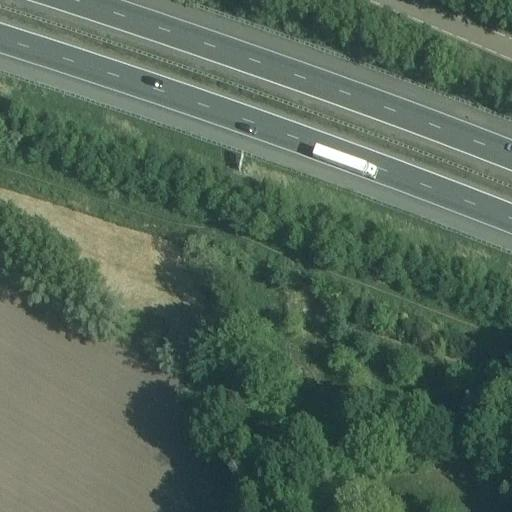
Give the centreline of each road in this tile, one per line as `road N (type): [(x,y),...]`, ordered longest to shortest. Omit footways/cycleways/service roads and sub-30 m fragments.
road 1 (motorway): [(0,37),(310,141),(511,221)]
road 2 (motorway): [(511,154),(79,0)]
road 3 (unclassified): [(511,48),(395,0)]
